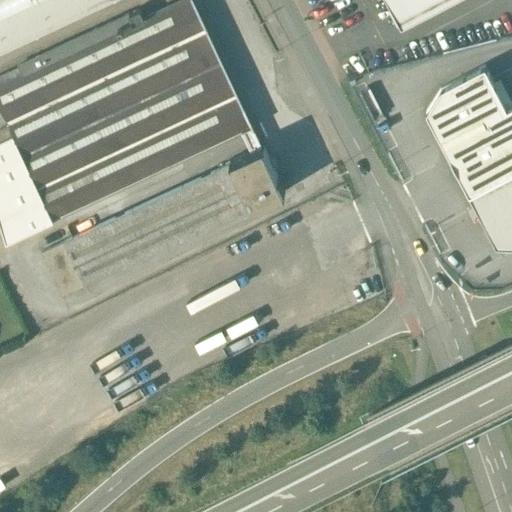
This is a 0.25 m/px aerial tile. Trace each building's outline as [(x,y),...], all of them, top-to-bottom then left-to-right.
[(0,0),(0,47),(100,0),(0,0)] [(140,8),(19,65),(23,74),(0,84),(0,103),(16,137),(53,219),(54,219),(254,125),(195,0),(180,0),(144,17),(140,8)] [(393,0),(404,20),(441,0),(393,0)] [(485,64),(441,87),(426,111),(469,194),(511,171),(511,103),(507,106),(485,64)] [(53,219),(16,137),(0,144),(0,161),(32,230),(55,219),(54,219),(53,219)] [(232,162),(64,241),(84,284),(85,284),(252,205),(252,206),(285,191),(263,143),(230,159),(232,162)] [(511,173),(471,195),(501,252),(511,252),(511,173)] [(64,241),(43,251),(63,294),(84,284),(64,241)]
